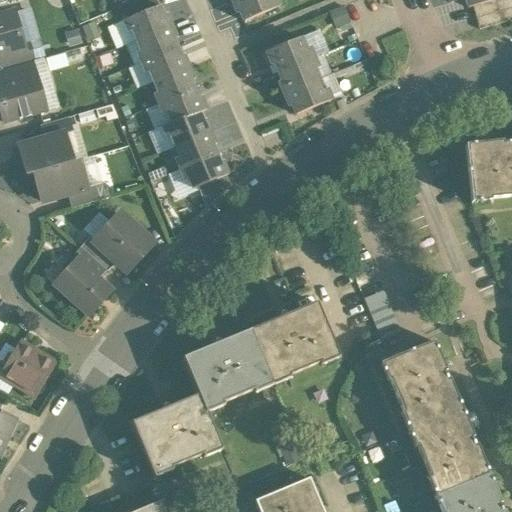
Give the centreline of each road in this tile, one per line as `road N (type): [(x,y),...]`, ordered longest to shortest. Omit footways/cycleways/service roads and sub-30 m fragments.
road 1 (residential): [(275,189),(168,293),(108,369)]
road 2 (residential): [(275,189),(198,0)]
road 3 (residential): [(447,86),(275,189)]
road 4 (residential): [(108,369),(8,511)]
road 5 (residential): [(108,369),(41,329),(9,289),(5,263)]
